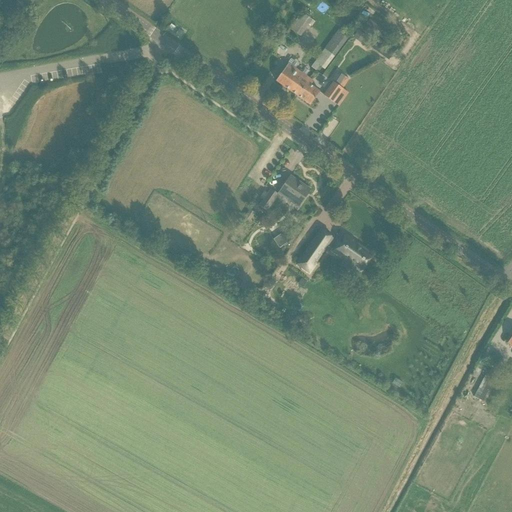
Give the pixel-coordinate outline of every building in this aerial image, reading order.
[(0,0),(0,23),(14,3),(9,0),(0,0)] [(289,29),(300,37),(312,20),(300,13),(289,29)] [(369,19),(365,25),(372,31),(377,25),(369,19)] [(358,29),(353,37),(362,43),(367,36),(358,29)] [(310,67),(316,71),(319,66),(324,70),(348,38),(339,31),(320,57),(319,56),(310,67)] [(392,37),(387,43),(394,48),(398,42),(392,37)] [(276,82),(297,97),(310,106),(319,92),(311,86),(313,82),(288,64),(281,73),(276,82)] [(342,90),(338,87),(344,77),(337,72),(330,81),(333,83),(324,96),(333,103),(342,90)] [(279,193),(299,207),(310,190),(290,177),(279,193)] [(259,206),(267,212),(278,195),(270,189),(267,194),(263,200),(259,206)] [(274,227),(270,232),(275,236),(279,231),(274,227)] [(284,232),(279,235),(285,244),(290,240),(284,232)] [(344,235),(333,251),(361,271),(372,255),(344,235)] [(315,238),(296,264),(309,273),(327,246),(315,238)] [(236,293),(249,301),(256,290),(242,282),(236,293)] [(487,363),(494,367),(499,357),(493,353),(487,363)] [(473,397),(482,402),(497,374),(488,370),(473,397)]
